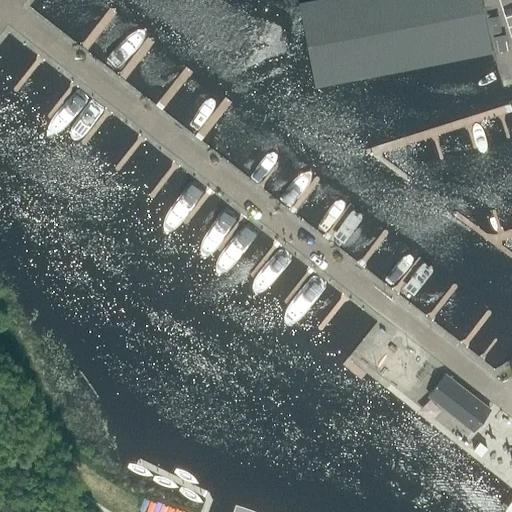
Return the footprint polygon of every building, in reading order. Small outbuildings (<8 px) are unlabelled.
[(318,86),(492,52),(481,0),(320,0),(302,4),(318,86)] [(501,30),(498,15),(489,17),(492,32),(501,30)] [(505,34),(495,36),(498,51),(508,50),(505,34)] [(474,431),(490,410),(445,375),(429,396),(474,431)] [(482,455),(489,446),(480,440),(473,449),(482,455)]
